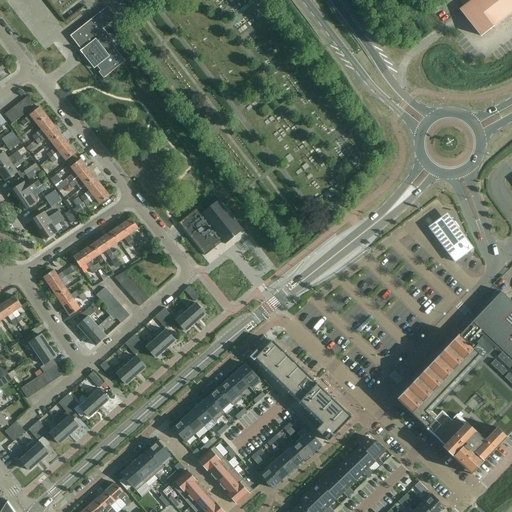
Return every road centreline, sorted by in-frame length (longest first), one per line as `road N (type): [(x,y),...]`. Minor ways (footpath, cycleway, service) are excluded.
road 1 (secondary): [(35,511),(310,274)]
road 2 (residential): [(63,511),(276,321)]
road 3 (residential): [(84,367),(186,276),(132,199)]
road 4 (residential): [(370,402),(492,274),(490,260)]
road 5 (primary): [(306,0),(369,85),(419,132)]
road 6 (primary): [(432,117),(394,87),(334,0)]
road 7 (residential): [(132,199),(43,85)]
road 8 (residential): [(469,500),(370,402)]
road 9 (residential): [(370,402),(276,321)]
